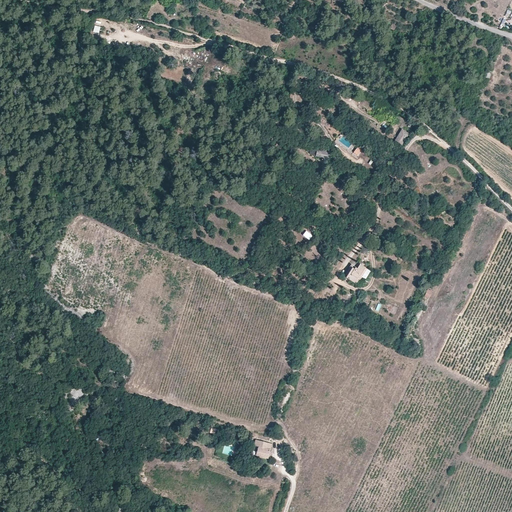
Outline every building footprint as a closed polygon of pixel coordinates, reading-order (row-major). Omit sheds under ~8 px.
[(99,34),(101,27),(95,25),(93,32),(99,34)] [(401,145),(408,134),(402,130),(395,141),(401,145)] [(330,158),(332,151),(329,151),(329,153),(326,152),(326,151),(318,149),(317,156),(324,157),(324,160),(329,161),(329,158),(330,158)] [(310,240),(313,235),(307,231),(304,236),(310,240)] [(363,276),(368,269),(366,267),(360,264),(357,268),(352,264),(345,274),(347,275),(347,276),(355,282),(360,275),(363,276)] [(268,458),(272,444),(255,440),(254,445),(258,446),(256,455),(268,458)]
